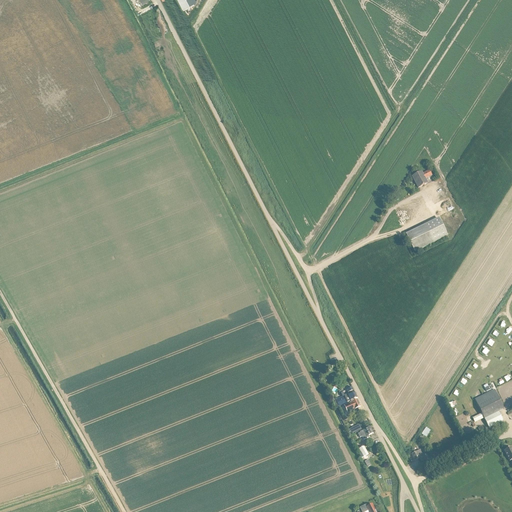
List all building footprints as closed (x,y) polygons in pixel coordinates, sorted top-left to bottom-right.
[(178,0),(184,10),(195,5),(193,3),(196,1),(198,0),(197,0),(178,0)] [(432,175),(429,170),(423,174),(422,172),(412,177),(418,188),(428,183),(425,179),(432,175)] [(415,252),(420,250),(447,237),(438,218),(406,234),(415,252)] [(351,401),(358,398),(352,388),(341,393),(342,397),(336,400),(334,397),(335,396),(330,393),(329,395),(335,407),(336,406),(337,408),(339,407),(343,405),(351,401)] [(489,428),(503,421),(499,412),(504,409),(502,405),(494,390),(475,400),(482,414),(484,418),(487,424),(489,428)] [(361,407),(357,400),(344,406),(348,413),(361,407)] [(484,418),(482,414),(473,418),(475,423),(484,418)] [(370,437),(369,436),(374,433),(370,427),(360,432),(361,433),(358,434),(360,438),(363,437),(364,440),(370,437)] [(426,437),(431,431),(426,428),(422,434),(419,437),(422,439),(424,436),(426,437)] [(361,458),(368,454),(364,446),(359,449),(361,452),(359,454),(361,458)] [(425,460),(423,455),(420,450),(416,452),(412,454),(415,461),(420,458),(421,462),(425,460)] [(429,467),(437,463),(436,463),(445,458),(443,454),(434,459),(435,459),(427,463),(429,467)]
